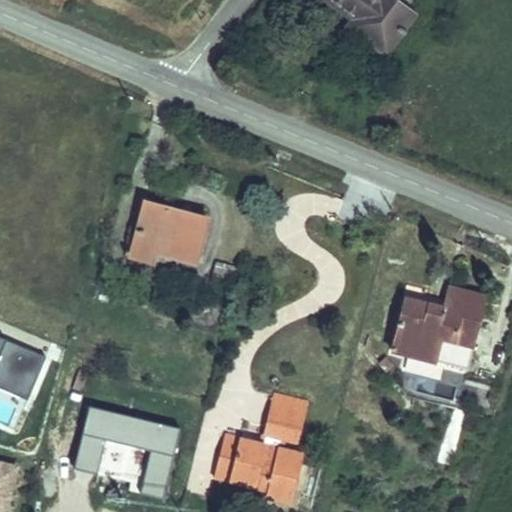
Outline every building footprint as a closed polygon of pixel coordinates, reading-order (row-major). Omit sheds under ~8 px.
[(284,0),(279,15),(331,33),(324,54),(367,69),(385,15),(334,0),(333,0),(284,0)] [(210,202),(144,187),(131,251),(162,259),(167,243),(200,249),(210,202)] [(434,305),(395,297),(382,349),(461,370),(478,298),(439,290),(434,305)] [(49,351),(0,330),(0,381),(30,395),(49,351)] [(304,407),(265,398),(257,448),(218,440),(208,481),(266,492),(264,503),(289,509),(301,461),(274,456),(277,445),(296,449),(304,407)] [(88,409),(74,471),(127,483),(125,492),(162,500),(177,429),(88,409)] [(11,511),(22,460),(0,455),(0,511),(11,511)]
